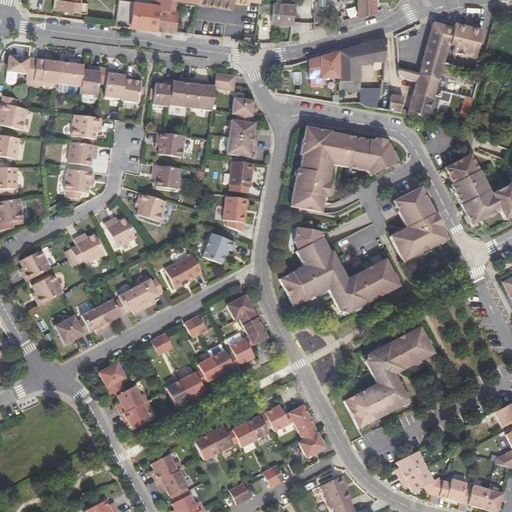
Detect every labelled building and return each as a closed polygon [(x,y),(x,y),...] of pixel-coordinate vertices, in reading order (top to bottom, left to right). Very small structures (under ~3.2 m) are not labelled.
[(69,0),(69,1),(65,0),(62,0),(54,0),(53,10),(85,14),(87,3),(80,2),(80,0),(69,0)] [(119,0),(115,25),(130,27),(133,2),(119,0)] [(170,1),(169,0),(152,0),(152,5),(157,6),(156,8),(160,8),(159,17),(166,18),(167,9),(173,10),(174,1),(170,1)] [(232,3),(232,0),(197,0),(197,5),(231,10),(232,3)] [(271,22),(291,24),(294,5),(292,5),(292,0),(280,0),(280,5),(274,4),(273,4),(271,22)] [(357,0),(357,16),(375,11),(374,0),(357,0)] [(155,17),(156,8),(157,6),(152,5),(133,2),(130,27),(154,30),(155,17)] [(174,33),(177,11),(173,10),(167,9),(166,18),(165,31),(174,33)] [(159,17),(155,17),(154,30),(165,31),(166,18),(159,17)] [(432,23),(417,75),(439,81),(443,63),(448,46),(452,47),(451,54),(474,59),(482,32),(454,24),(453,28),(432,23)] [(339,92),(359,93),(360,89),(359,65),(371,65),(371,62),(383,61),(385,38),(337,52),(307,60),(307,78),(310,78),(310,86),(323,86),(323,78),(338,78),(339,92)] [(27,74),(29,59),(8,56),(7,71),(17,73),(27,74)] [(25,86),(54,90),(55,84),(58,62),(29,59),(27,74),(25,86)] [(83,66),(62,63),(59,84),(80,87),(83,70),(83,66)] [(92,71),(88,71),(83,70),(80,87),(79,94),(97,96),(98,91),(101,92),(104,68),(101,68),(93,66),(92,71)] [(114,74),(115,70),(108,69),(104,97),(122,99),(125,76),(118,75),(114,74)] [(435,96),(436,90),(439,81),(417,75),(397,70),(398,75),(403,80),(411,82),(414,82),(415,83),(412,95),(433,100),(435,96)] [(17,73),(7,71),(5,82),(7,84),(13,85),(15,83),(17,73)] [(235,91),(235,86),(236,76),(216,73),(215,87),(214,89),(235,91)] [(133,77),(125,76),(122,99),(122,101),(137,103),(138,98),(139,88),(140,82),(133,81),(133,77)] [(182,83),(178,83),(173,82),(169,106),(191,108),(194,80),(183,79),(182,83)] [(191,108),(212,111),(214,89),(215,87),(208,87),(204,86),(205,81),(194,80),(191,108)] [(153,105),(169,107),(169,106),(173,82),(165,81),(164,85),(156,84),(155,89),(154,94),(154,99),(153,105)] [(445,82),(439,81),(436,90),(441,92),(442,92),(445,82)] [(380,90),(360,89),(359,93),(359,99),(359,104),(363,107),(376,110),(380,90)] [(466,91),(464,98),(472,100),(474,93),(466,91)] [(411,98),(407,111),(406,115),(426,119),(433,120),(434,117),(436,117),(440,101),(449,104),(451,94),(442,92),(441,92),(439,97),(435,96),(433,100),(412,95),(411,98)] [(403,97),(391,95),(387,112),(400,114),(403,97)] [(2,96),(1,104),(15,107),(17,100),(2,96)] [(459,116),(467,118),(472,100),(464,98),(459,116)] [(235,99),(233,115),(253,117),(254,102),(235,99)] [(0,112),(2,113),(1,118),(0,120),(0,125),(22,130),(27,110),(22,109),(15,107),(1,104),(0,106),(0,112)] [(97,126),(100,126),(101,119),(98,118),(76,116),(74,115),(72,137),(95,139),(96,132),(97,126)] [(258,134),(259,130),(259,124),(235,121),(233,138),(262,142),(263,135),(258,134)] [(297,169),(290,207),(321,213),(324,198),(327,198),(330,183),(328,183),(331,165),(367,172),(371,177),(398,162),(389,144),(387,144),(387,140),(375,138),(375,142),(331,134),(331,133),(305,128),(299,156),(302,156),(299,170),(297,169)] [(181,158),(184,136),(166,134),(159,133),(157,141),(160,142),(160,147),(159,155),(181,158)] [(0,156),(16,159),(19,139),(0,136),(0,156)] [(255,159),(256,152),(256,148),(261,148),(262,142),(233,138),(231,155),(255,159)] [(96,159),(98,147),(71,143),(69,163),(90,166),(91,158),(96,159)] [(499,211),(491,194),(490,195),(478,171),(479,171),(471,155),(444,168),(452,185),(450,186),(471,226),(491,215),(499,211)] [(250,188),(253,164),(232,162),(229,185),(230,185),(230,192),(248,194),(249,188),(250,188)] [(154,166),(153,172),(158,173),(157,179),(157,187),(177,190),(180,169),(154,166)] [(0,168),(0,188),(17,188),(17,168),(0,168)] [(90,181),(93,181),(94,173),(68,170),(65,190),(88,193),(89,186),(90,181)] [(511,186),(511,184),(491,194),(499,211),(504,220),(511,215),(511,186)] [(419,187),(392,202),(406,228),(389,237),(402,263),(447,239),(440,227),(442,227),(434,213),(433,214),(419,187)] [(159,223),(166,202),(140,194),(137,202),(141,203),(139,208),(136,215),(159,223)] [(243,223),(248,200),(227,197),(223,220),(227,221),(227,227),(240,233),(242,223),(243,223)] [(23,219),(20,199),(0,202),(0,227),(0,230),(13,228),(13,225),(12,221),(23,219)] [(113,225),(111,221),(104,224),(116,248),(135,238),(125,219),(113,225)] [(400,286),(387,262),(381,264),(380,263),(347,279),(340,266),(338,267),(330,252),(323,238),(324,232),(297,227),(294,241),(298,242),(301,249),(299,250),(296,251),(304,265),(280,278),(285,288),(287,287),(291,295),(289,296),(294,306),(305,300),(327,289),(339,311),(347,313),(369,303),(400,286)] [(227,249),(230,250),(232,251),(235,243),(212,234),(202,257),(220,265),(224,255),(227,249)] [(82,241),(80,237),(73,240),(76,246),(71,249),(75,256),(79,264),(84,261),(85,264),(104,254),(94,235),(82,241)] [(75,256),(71,249),(64,252),(68,260),(75,256)] [(333,251),(330,252),(338,267),(340,266),(333,251)] [(20,276),(17,278),(20,285),(44,272),(34,254),(14,264),(17,271),(20,276)] [(75,256),(68,260),(72,267),(79,264),(75,256)] [(196,276),(201,273),(193,256),(165,271),(174,289),(196,278),(196,276)] [(511,275),(501,281),(511,302),(511,275)] [(32,301),(29,302),(33,309),(57,297),(47,278),(27,289),(30,297),(32,301)] [(149,281),(134,289),(145,311),(156,305),(154,300),(158,298),(157,296),(163,293),(157,280),(150,283),(149,281)] [(134,317),(145,311),(134,289),(118,298),(119,301),(114,303),(121,318),(131,312),(134,317)] [(228,305),(235,320),(239,319),(243,326),(257,318),(245,296),(228,305)] [(116,321),(121,318),(114,303),(113,301),(97,309),(108,331),(118,325),(116,321)] [(96,336),(108,331),(97,309),(80,318),(81,318),(76,321),(84,337),(94,332),(96,336)] [(205,331),(198,317),(190,321),(198,335),(205,331)] [(65,347),(84,337),(76,321),(74,318),(55,328),(65,347)] [(268,338),(257,318),(243,326),(247,334),(254,330),(255,333),(259,331),(264,340),(268,338)] [(191,339),(198,335),(190,321),(183,325),(191,339)] [(344,402),(348,411),(351,410),(355,419),(353,420),(358,429),(408,403),(394,375),(428,357),(427,355),(432,353),(420,327),(389,343),(368,354),(366,362),(377,384),(357,395),(344,402)] [(262,341),(264,340),(259,331),(255,333),(254,330),(247,334),(248,336),(253,346),(262,341)] [(230,346),(243,339),(240,332),(226,339),(230,346)] [(172,349),(164,335),(157,339),(165,353),(172,349)] [(250,348),(253,346),(248,336),(243,339),(230,346),(233,352),(240,365),(255,357),(250,348)] [(158,356),(165,353),(157,339),(150,342),(158,356)] [(210,358),(224,351),(220,344),(207,352),(210,358)] [(224,351),(210,358),(220,376),(234,368),(227,356),(224,351)] [(233,352),(230,354),(236,367),(240,365),(233,352)] [(230,354),(227,356),(234,368),(236,367),(230,354)] [(197,365),(200,370),(207,383),(220,376),(210,358),(197,365)] [(98,374),(109,396),(115,394),(124,389),(120,382),(124,379),(116,364),(98,374)] [(200,370),(197,372),(203,385),(207,383),(200,370)] [(197,372),(194,373),(201,386),(203,385),(197,372)] [(194,373),(180,381),(190,400),(204,392),(201,386),(194,373)] [(165,388),(175,408),(190,400),(180,381),(165,388)] [(134,387),(125,392),(116,396),(119,403),(122,407),(117,410),(120,416),(146,402),(143,395),(139,397),(134,387)] [(150,409),(146,402),(120,416),(123,422),(128,421),(129,425),(133,431),(150,422),(145,412),(150,409)] [(511,403),(494,413),(501,428),(511,422),(511,403)] [(275,432),(293,422),(289,413),(285,415),(280,406),(265,413),(271,425),(275,432)] [(303,406),(300,407),(304,417),(300,418),(302,422),(295,425),(299,433),(313,425),(303,406)] [(304,417),(300,407),(298,408),(289,413),(293,422),(295,425),(302,422),(300,418),(304,417)] [(268,427),(271,425),(265,413),(262,415),(268,427)] [(266,428),(268,427),(262,415),(259,416),(266,428)] [(269,434),(266,428),(259,416),(246,423),(255,441),(269,434)] [(242,448),(255,441),(246,423),(233,430),(239,442),(242,448)] [(325,448),(313,425),(299,433),(303,440),(299,442),(307,458),(325,448)] [(232,446),(226,434),(223,427),(208,435),(218,453),(232,446)] [(236,444),(239,442),(233,430),(229,432),(236,444)] [(232,446),(236,444),(229,432),(226,434),(232,446)] [(204,461),(218,453),(208,435),(193,442),(204,461)] [(396,473),(400,479),(425,466),(417,451),(403,458),(395,462),(400,471),(396,473)] [(509,468),(511,467),(511,451),(496,459),(495,462),(494,464),(509,468)] [(150,465),(153,470),(155,475),(151,477),(155,484),(181,469),(177,462),(172,465),(167,456),(150,465)] [(277,465),(270,469),(277,484),(284,480),(277,465)] [(433,482),(425,466),(400,479),(403,486),(407,484),(411,493),(433,482)] [(185,476),(181,469),(155,484),(158,490),(163,488),(165,492),(168,497),(186,488),(181,478),(185,476)] [(262,473),(270,488),(277,484),(270,469),(262,473)] [(333,508),(334,511),(353,511),(348,501),(350,500),(343,486),(345,485),(341,476),(320,486),(331,509),(333,508)] [(438,497),(460,504),(464,489),(465,484),(459,482),(458,486),(442,482),(438,497)] [(243,483),(236,487),(244,502),(251,498),(243,483)] [(471,491),(464,489),(460,504),(481,510),(487,490),(472,486),(471,491)] [(229,491),(237,505),(244,502),(236,487),(229,491)] [(496,511),(502,494),(487,490),(481,510),(489,511),(496,511)] [(171,504),(174,510),(175,511),(196,511),(203,509),(199,502),(194,504),(188,495),(171,504)] [(110,508),(108,505),(106,500),(84,511),(83,511),(119,511),(115,505),(110,508)]
